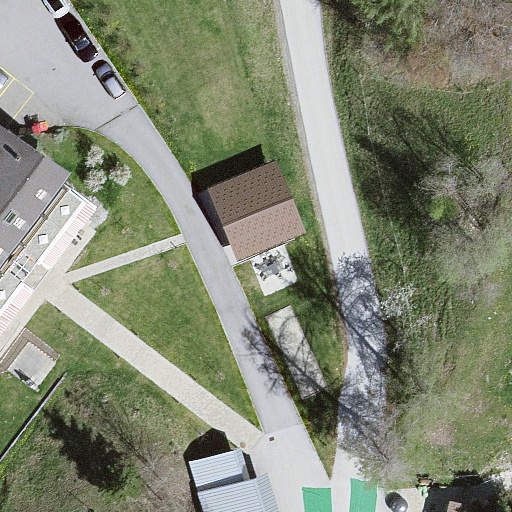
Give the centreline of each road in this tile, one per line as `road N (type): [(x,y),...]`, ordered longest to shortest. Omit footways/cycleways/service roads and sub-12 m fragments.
road 1 (unclassified): [(314,511),(193,228),(22,7)]
road 2 (track): [(348,511),(358,454),(315,0)]
